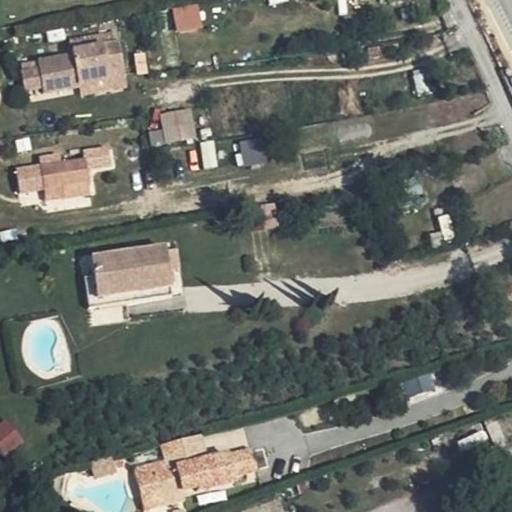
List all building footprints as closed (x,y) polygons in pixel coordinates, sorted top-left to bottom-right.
[(188,43),(184,22),(142,28),(145,50),(188,43)] [(79,51),(83,82),(84,86),(106,82),(104,70),(122,66),(118,45),(112,47),(110,34),(78,41),(79,51)] [(21,94),(39,90),(39,93),(75,87),(74,83),(83,82),(79,51),(69,53),(69,58),(35,65),(35,73),(18,76),(21,94)] [(122,66),(104,70),(106,82),(124,79),(122,66)] [(433,70),(418,72),(422,93),(437,90),(433,70)] [(86,96),(125,89),(124,79),(106,82),(84,86),(85,89),(86,96)] [(40,97),(75,90),(75,87),(39,93),(40,97)] [(160,113),(166,144),(197,139),(192,107),(160,113)] [(265,138),(241,140),(243,164),(266,163),(265,138)] [(43,169),(47,192),(67,189),(92,184),(88,161),(43,169)] [(92,184),(67,189),(68,199),(93,194),(92,184)] [(95,264),(98,280),(103,306),(176,294),(173,275),(170,254),(169,252),(95,264)] [(185,273),(182,253),(170,254),(173,275),(185,273)] [(98,280),(86,282),(91,308),(100,307),(103,306),(98,280)] [(103,306),(100,307),(101,316),(178,303),(176,294),(103,306)] [(92,317),(101,316),(100,307),(91,308),(92,317)] [(0,422),(0,455),(2,458),(24,440),(5,418),(0,422)] [(208,430),(167,442),(171,460),(159,462),(163,480),(183,474),(184,480),(199,476),(199,479),(240,466),(239,464),(262,458),(257,440),(234,446),(232,442),(213,448),(208,430)] [(105,468),(120,465),(117,452),(102,456),(105,468)] [(158,455),(139,460),(149,500),(167,495),(163,480),(159,462),(158,455)]
